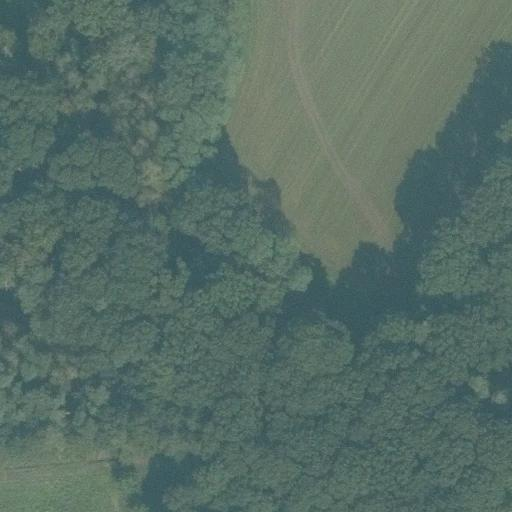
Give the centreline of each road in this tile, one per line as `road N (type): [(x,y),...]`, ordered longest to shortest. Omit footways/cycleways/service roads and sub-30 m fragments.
road 1 (track): [(168,331),(259,335),(409,370)]
road 2 (track): [(0,254),(49,260),(105,281),(143,301),(168,331)]
